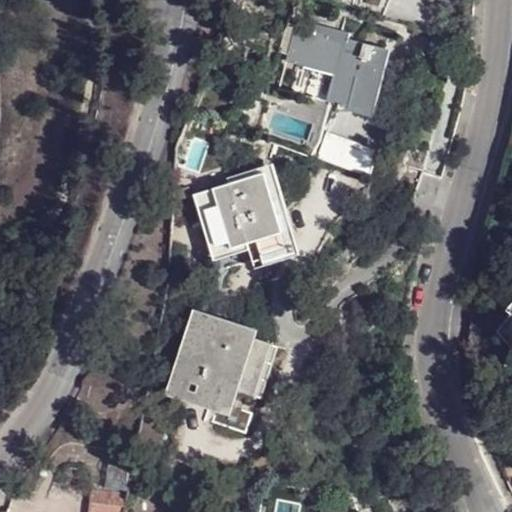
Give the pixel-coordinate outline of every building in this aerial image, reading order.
[(388,49),(350,40),(351,33),(298,20),(288,62),(340,75),(334,105),(373,114),(388,49)] [(328,131),(320,157),(369,172),(377,146),(328,131)] [(226,249),(206,189),(197,192),(218,257),(254,246),(260,266),(303,251),(275,162),(232,175),(230,176),(232,181),(269,170),(294,249),(267,257),(260,238),(226,249)] [(232,181),(206,189),(226,249),(260,238),(267,257),(294,249),(269,170),(232,181)] [(197,309),(169,393),(198,403),(201,394),(223,326),(225,318),(197,309)] [(223,326),(259,338),(262,330),(225,318),(223,326)] [(201,394),(227,403),(232,387),(262,397),(279,345),(259,338),(223,326),(201,394)] [(474,391),(479,409),(496,403),(490,386),(474,391)] [(201,394),(198,403),(213,408),(224,411),(227,403),(201,394)] [(137,456),(113,450),(106,487),(131,492),(137,456)] [(123,511),(130,493),(91,489),(88,511),(123,511)]
